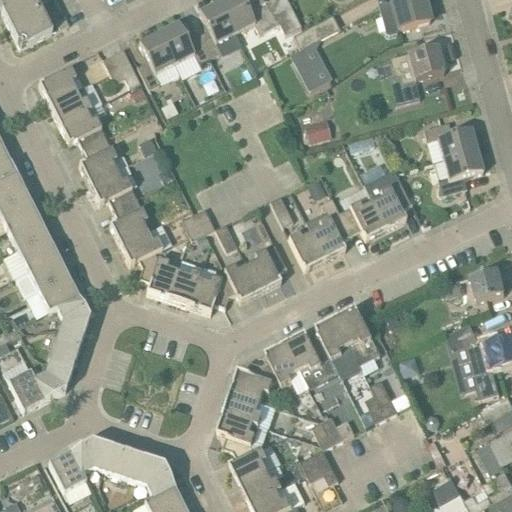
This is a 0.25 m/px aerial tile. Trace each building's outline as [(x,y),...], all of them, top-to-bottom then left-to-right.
[(0,0),(0,13),(20,53),(51,38),(47,29),(36,8),(52,0),(0,0)] [(233,0),(218,8),(234,39),(253,29),(258,38),(278,28),(284,41),(300,33),(284,0),(267,0),(265,1),(264,0),(245,0),(241,2),(239,0),(233,0)] [(385,38),(430,26),(422,0),(412,0),(377,9),(385,38)] [(215,48),(234,39),(218,8),(198,18),(207,36),(197,41),(209,63),(220,58),(215,48)] [(297,56),(315,91),(331,83),(315,53),(320,44),(339,34),(332,19),(292,40),(300,55),(297,56)] [(60,33),(68,29),(64,21),(56,25),(60,33)] [(209,63),(197,41),(187,46),(178,28),(157,38),(174,70),(193,60),(198,69),(209,63)] [(154,79),(174,70),(157,38),(137,49),(147,66),(136,72),(148,94),(159,89),(154,79)] [(394,106),(418,99),(414,86),(444,78),(436,51),(406,59),(409,73),(399,76),(400,80),(388,83),(394,106)] [(112,60),(124,83),(129,93),(139,87),(122,55),(112,60)] [(114,89),(124,83),(112,60),(101,65),(114,89)] [(47,110),(75,96),(70,86),(75,83),(69,73),(37,89),(47,110)] [(57,129),(90,113),(101,107),(91,87),(75,96),(47,110),(57,129)] [(140,90),(131,95),(135,104),(145,99),(140,90)] [(327,93),(318,99),(320,103),(330,99),(327,93)] [(172,106),(161,112),(167,123),(178,117),(172,106)] [(82,155),(105,143),(95,123),(90,126),(85,116),(90,114),(90,113),(57,129),(68,150),(77,145),(82,155)] [(326,124),(304,130),(309,148),(330,142),(326,124)] [(442,165),(476,156),(470,134),(451,139),(448,128),(423,135),(426,147),(436,144),(442,165)] [(150,142),(138,148),(144,160),(156,154),(150,142)] [(348,147),(350,156),(374,150),(372,142),(348,147)] [(88,190),(116,176),(111,166),(116,164),(105,143),(82,155),(87,165),(78,170),(88,190)] [(476,156),(442,165),(447,182),(437,185),(441,201),(466,194),(463,182),(482,177),(476,156)] [(0,187),(16,180),(6,159),(0,162),(0,187)] [(168,173),(158,178),(163,188),(173,183),(168,173)] [(371,207),(385,235),(405,224),(401,216),(411,210),(393,175),(363,190),(369,202),(372,207),(371,207)] [(113,216),(136,204),(126,184),(121,186),(116,176),(88,190),(99,210),(107,206),(113,216)] [(0,213),(27,200),(16,180),(0,187),(0,213)] [(318,184),(306,189),(314,203),(325,198),(318,184)] [(0,221),(7,236),(37,221),(27,200),(0,213),(0,221)] [(282,231),(292,226),(280,201),(269,206),(282,231)] [(365,245),(385,235),(371,207),(372,207),(369,202),(338,218),(350,241),(360,236),(365,245)] [(350,241),(338,218),(331,203),(320,209),(325,217),(305,227),(310,238),(324,265),(345,255),(340,246),(350,241)] [(119,251),(147,237),(141,227),(146,224),(136,204),(113,216),(118,226),(109,230),(119,251)] [(186,236),(209,225),(204,214),(180,225),(186,236)] [(17,256),(47,241),(37,221),(7,236),(17,256)] [(209,225),(186,236),(191,246),(204,239),(214,234),(209,225)] [(214,235),(226,258),(237,253),(225,229),(214,235)] [(154,258),(155,258),(162,255),(156,244),(152,247),(147,237),(119,251),(129,271),(138,266),(154,258)] [(304,276),(324,265),(310,238),(300,243),(298,238),(288,243),(304,276)] [(204,239),(196,243),(202,253),(210,249),(204,239)] [(28,277),(57,262),(47,241),(17,256),(28,277)] [(246,270),(260,298),(280,288),(276,279),(286,274),(274,250),(254,260),(256,265),(246,270)] [(158,264),(155,258),(154,258),(138,266),(142,274),(138,285),(149,289),(146,298),(167,305),(177,276),(166,272),(168,267),(158,264)] [(38,297),(68,282),(57,262),(28,277),(38,297)] [(198,283),(199,283),(202,272),(181,265),(177,276),(167,305),(188,312),(198,283)] [(240,308),(260,298),(246,270),(236,275),(233,270),(223,276),(227,282),(236,299),(235,299),(240,308)] [(475,307),(504,299),(498,274),(468,281),(475,307)] [(227,282),(221,285),(210,281),(209,286),(199,283),(198,283),(188,312),(210,319),(213,310),(224,313),(227,303),(235,299),(236,299),(227,282)] [(63,326),(89,324),(68,282),(38,297),(29,301),(39,322),(56,313),(63,326)] [(448,302),(462,299),(458,284),(444,288),(448,302)] [(336,323),(350,350),(360,371),(381,361),(356,312),(336,323)] [(391,335),(410,326),(405,314),(386,323),(391,335)] [(340,355),(350,350),(336,323),(315,333),(320,342),(332,365),(342,360),(340,355)] [(54,352),(77,360),(89,324),(63,326),(54,352)] [(482,362),(478,347),(470,329),(445,340),(453,357),(464,352),(472,382),(511,371),(511,340),(482,349),(486,361),(482,362)] [(320,342),(310,347),(306,338),(285,348),(299,376),(308,393),(328,383),(321,370),(332,365),(320,342)] [(0,360),(9,356),(5,347),(0,349),(0,360)] [(289,381),(299,376),(285,348),(265,358),(270,368),(271,367),(279,384),(278,384),(281,391),(291,386),(289,381)] [(65,396),(77,360),(54,352),(45,379),(65,396)] [(273,387),(278,384),(279,384),(271,367),(270,368),(262,371),(252,368),(248,379),(238,376),(231,397),(261,407),(264,396),(269,398),(273,387)] [(65,396),(45,379),(33,384),(29,376),(28,377),(44,407),(65,396)] [(23,418),(44,407),(28,377),(7,387),(23,418)] [(370,390),(375,400),(386,423),(398,417),(381,384),(370,390)] [(257,418),(261,407),(231,397),(224,418),(254,428),(253,429),(259,430),(262,420),(257,418)] [(376,428),(386,423),(375,400),(364,406),(376,428)] [(493,426),(511,415),(511,408),(508,401),(478,415),(484,426),(491,422),(493,426)] [(511,415),(493,426),(498,438),(511,431),(511,415)] [(250,439),(253,429),(254,428),(224,418),(217,440),(227,443),(223,454),(233,457),(237,465),(254,457),(252,451),(255,440),(250,439)] [(424,424),(425,432),(432,435),(439,430),(438,422),(430,419),(424,424)] [(343,445),(343,444),(336,431),(332,421),(321,427),(328,440),(333,450),(343,445)] [(336,431),(343,444),(354,439),(348,425),(336,431)] [(328,440),(321,427),(311,432),(318,445),(323,455),(333,450),(328,440)] [(511,435),(490,447),(502,471),(511,465),(511,435)] [(438,473),(446,469),(435,444),(426,448),(438,473)] [(81,479),(92,473),(91,447),(70,457),(85,487),(81,479)] [(119,482),(127,459),(91,447),(92,473),(119,482)] [(511,511),(511,488),(502,471),(490,447),(476,454),(498,497),(488,502),(492,511),(511,511)] [(240,490),(267,476),(262,466),(267,463),(262,453),(254,457),(237,465),(229,469),(240,490)] [(323,455),(299,466),(305,477),(328,465),(323,455)] [(63,498),(85,487),(70,457),(48,468),(63,498)] [(146,491),(163,471),(127,459),(119,482),(146,491)] [(324,480),(333,475),(328,465),(305,477),(310,487),(324,480)] [(146,511),(183,511),(163,471),(146,491),(152,503),(144,507),(146,511)] [(333,475),(324,480),(329,491),(338,486),(333,475)] [(277,496),(282,494),(277,484),(272,486),(267,476),(240,490),(249,509),(277,496)] [(30,481),(33,486),(40,483),(37,477),(30,481)] [(466,511),(463,506),(451,483),(431,493),(440,510),(443,509),(444,511),(466,511)] [(282,506),(277,496),(249,509),(250,511),(291,511),(287,503),(282,506)] [(395,504),(393,511),(410,511),(409,505),(402,501),(395,504)] [(492,511),(488,502),(477,508),(473,501),(463,506),(466,511),(492,511)]
